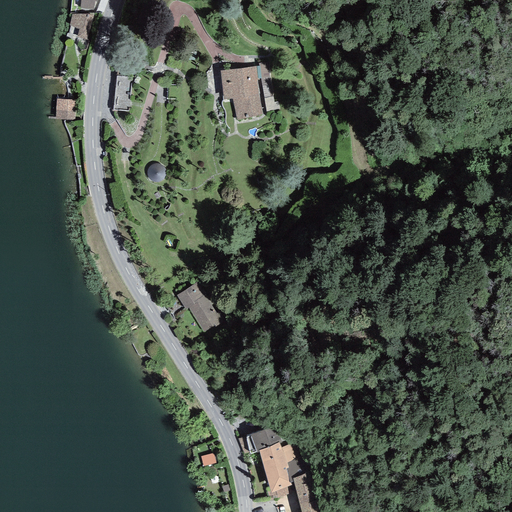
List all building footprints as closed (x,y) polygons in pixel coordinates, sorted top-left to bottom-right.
[(80,0),(79,8),(93,9),(94,1),(97,1),(97,0),(80,0)] [(72,14),(69,25),(79,29),(77,37),(86,40),(93,16),(87,14),(72,14)] [(224,99),(232,99),(236,120),(262,114),(256,66),(220,71),(224,99)] [(133,76),(116,75),(113,109),(130,111),(133,76)] [(75,119),(76,99),(57,98),(56,118),(75,119)] [(148,177),(151,181),(155,182),(160,181),(161,181),(164,178),(164,177),(165,174),(165,172),(165,169),(163,167),(162,166),(159,164),(157,164),(154,164),(153,164),(149,167),(147,172),(148,177)] [(197,282),(176,295),(185,309),(188,307),(204,333),(223,321),(197,282)] [(275,425),(239,439),(244,455),(250,452),(251,454),(260,451),(280,443),(282,443),(275,425)] [(280,443),(260,451),(269,487),(266,488),(268,497),(272,495),(273,499),(296,491),(293,482),(292,479),(310,472),(300,441),(281,448),(280,443)] [(214,453),(201,456),(203,466),(216,463),(214,453)] [(321,511),(310,472),(292,479),(293,482),(296,491),(301,511),(321,511)] [(228,484),(221,487),(224,493),(230,491),(228,484)]
